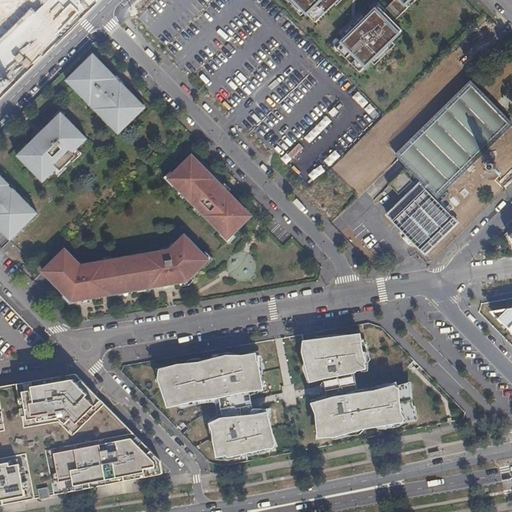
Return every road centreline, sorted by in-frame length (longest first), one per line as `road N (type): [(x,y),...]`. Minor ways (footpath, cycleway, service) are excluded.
road 1 (residential): [(97,15),(339,260),(348,290)]
road 2 (primary): [(511,451),(206,509)]
road 3 (residential): [(348,290),(96,340)]
road 4 (primary): [(307,511),(511,473)]
road 5 (residential): [(206,509),(192,465),(89,351)]
road 6 (unknown): [(329,78),(352,95),(357,116),(276,196)]
road 7 (tertiary): [(0,111),(97,15)]
road 8 (unclassified): [(511,373),(444,301),(435,276)]
